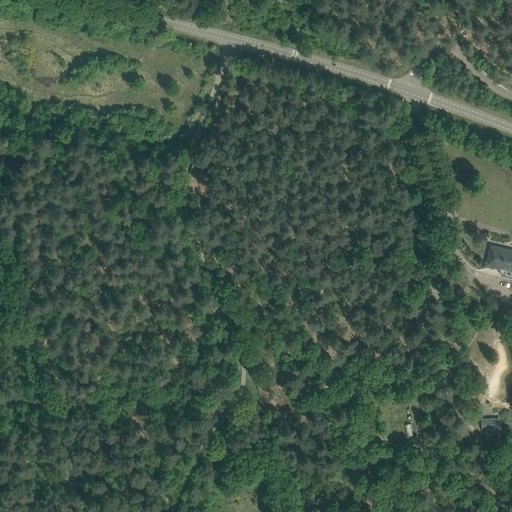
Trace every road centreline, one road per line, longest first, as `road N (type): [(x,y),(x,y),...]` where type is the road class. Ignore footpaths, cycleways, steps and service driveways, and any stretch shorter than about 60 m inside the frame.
road 1 (tertiary): [(422,93),(84,0)]
road 2 (track): [(0,400),(48,404),(135,382),(242,386)]
road 3 (unclassified): [(422,93),(418,71),(431,47),(442,45),(511,96)]
